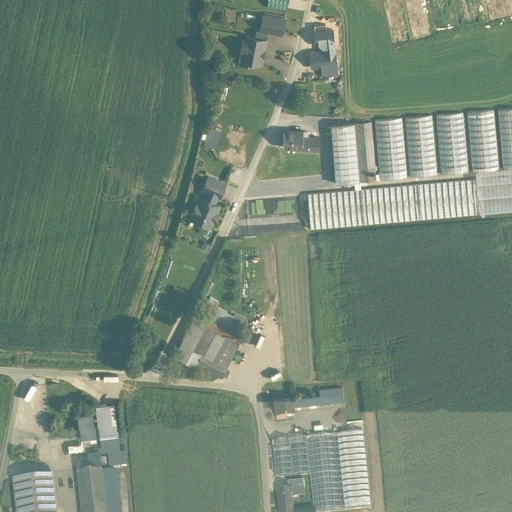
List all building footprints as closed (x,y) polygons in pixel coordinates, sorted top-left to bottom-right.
[(265,0),(264,5),(284,9),(286,0),(265,0)] [(379,0),(352,0),(363,51),(389,46),(379,0)] [(401,0),(383,0),(393,45),(410,41),(401,0)] [(423,0),(404,0),(413,41),(431,37),(423,0)] [(452,0),(429,0),(436,31),(458,26),(452,0)] [(482,0),(456,0),(461,26),(487,20),(482,0)] [(511,0),(486,0),(490,20),(511,15),(511,0)] [(270,16),(263,14),(260,30),(267,31),(270,16)] [(285,19),(270,16),(267,31),(282,34),(285,19)] [(266,39),(247,36),(246,38),(244,38),(241,52),(243,53),(241,62),(254,64),(254,61),(262,63),(263,56),(264,50),(266,39)] [(334,50),(327,51),(328,64),(322,65),(323,74),(336,73),(334,50)] [(327,51),(311,52),(313,66),(322,65),(328,64),(327,51)] [(511,107),(498,109),(503,168),(511,167),(511,107)] [(472,171),(475,170),(499,168),(494,109),(467,111),(472,171)] [(463,112),(435,114),(440,173),(468,171),(463,112)] [(432,114),(406,116),(411,176),(437,174),(432,114)] [(402,117),(375,119),(380,179),(407,176),(402,117)] [(371,120),(355,121),(360,180),(376,179),(371,120)] [(355,121),(330,123),(335,182),(360,180),(355,121)] [(308,131),(284,130),(283,146),(303,147),(303,150),(307,150),(308,137),(308,131)] [(319,137),(308,137),(307,150),(319,151),(319,137)] [(475,170),(479,214),(511,210),(511,167),(503,168),(499,168),(475,170)] [(208,191),(217,195),(220,196),(226,184),(208,176),(202,188),(208,191)] [(475,177),(306,192),(309,228),(478,214),(475,177)] [(208,191),(205,198),(214,202),(217,195),(208,191)] [(205,198),(203,198),(200,205),(196,203),(192,211),(195,212),(192,218),(210,226),(213,219),(215,220),(218,213),(216,212),(219,205),(214,202),(205,198)] [(200,306),(174,356),(195,367),(196,364),(202,354),(201,353),(193,349),(205,328),(213,314),(200,306)] [(245,331),(213,314),(205,328),(208,329),(209,328),(230,339),(239,343),(245,331)] [(209,328),(208,329),(205,328),(193,349),(201,353),(202,354),(208,357),(227,367),(230,360),(221,355),(230,339),(209,328)] [(230,339),(221,355),(230,360),(239,343),(230,339)] [(202,354),(196,364),(202,368),(208,357),(202,354)] [(227,367),(208,357),(202,368),(221,377),(227,367)] [(319,396),(292,398),(294,412),(344,407),(342,387),(319,389),(319,396)] [(292,398),(275,399),(277,421),(294,420),(294,412),(292,398)] [(114,403),(96,405),(100,445),(118,443),(114,403)] [(93,416),(78,418),(81,447),(96,445),(93,416)] [(364,433),(337,436),(344,510),(371,508),(364,433)] [(333,436),(306,439),(312,511),(324,511),(339,511),(333,436)] [(302,439),(289,440),(292,477),(305,475),(302,439)] [(287,440),(274,441),(277,478),(290,477),(287,440)] [(100,457),(75,460),(77,476),(101,473),(100,460),(100,457)] [(107,473),(101,473),(105,511),(120,511),(116,472),(107,473)] [(105,511),(101,473),(77,476),(80,511),(105,511)] [(57,511),(53,478),(13,482),(16,511),(57,511)] [(303,482),(287,483),(288,491),(289,491),(290,491),(298,491),(304,490),(303,482)] [(288,491),(278,492),(279,511),(291,511),(290,499),(299,498),(298,491),(290,491),(289,491),(288,491)]
